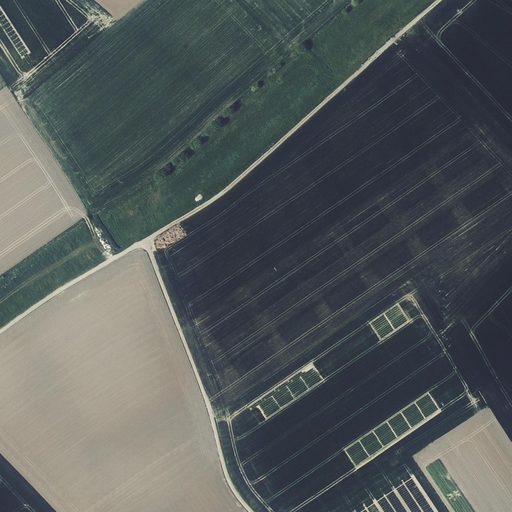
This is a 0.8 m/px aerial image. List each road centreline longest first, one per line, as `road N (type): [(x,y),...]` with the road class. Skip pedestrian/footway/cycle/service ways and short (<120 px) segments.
road 1 (unclassified): [(251,511),(226,475),(143,242),(0,331)]
road 2 (track): [(439,0),(231,184),(143,242)]
